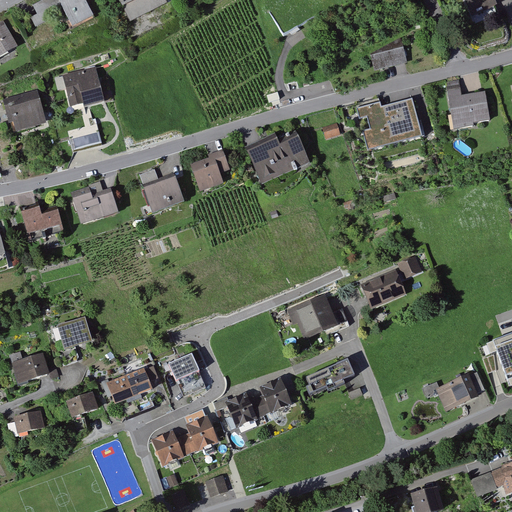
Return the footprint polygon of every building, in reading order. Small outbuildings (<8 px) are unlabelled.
[(73,31),(93,21),(82,0),(68,0),(60,5),(73,31)] [(116,0),(129,25),(168,5),(165,0),(116,0)] [(463,0),(473,20),(497,10),(492,0),(463,0)] [(0,61),(18,53),(4,24),(0,26),(0,61)] [(371,59),(375,73),(408,65),(404,51),(371,59)] [(72,113),(103,106),(95,70),(64,77),(72,113)] [(448,93),(454,131),(490,125),(485,97),(463,100),(461,90),(448,93)] [(46,128),(37,92),(6,100),(15,136),(46,128)] [(418,103),(376,113),(384,143),(425,133),(418,103)] [(338,124),(323,129),(327,141),(342,135),(338,124)] [(69,132),(70,138),(99,132),(97,126),(69,132)] [(99,132),(71,141),(74,151),(102,142),(99,132)] [(246,149),(259,184),(309,165),(297,135),(277,143),(275,138),(246,149)] [(192,168),(200,195),(222,188),(219,176),(228,173),(222,155),(209,159),(210,162),(192,168)] [(138,177),(150,216),(182,206),(174,181),(160,185),(156,171),(138,177)] [(72,201),(80,227),(117,216),(111,195),(92,200),(91,195),(72,201)] [(21,213),(27,236),(61,227),(57,214),(41,218),(38,208),(21,213)] [(402,267),(407,280),(421,274),(415,261),(402,267)] [(362,290),(370,310),(406,296),(398,276),(362,290)] [(292,311),(305,341),(338,328),(325,297),(292,311)] [(56,328),(62,351),(92,343),(86,320),(56,328)] [(511,379),(511,335),(493,343),(507,381),(511,379)] [(44,356),(13,366),(19,385),(50,375),(44,356)] [(172,367),(185,398),(207,389),(194,358),(172,367)] [(357,383),(350,363),(307,379),(315,399),(357,383)] [(144,371),(108,384),(115,405),(151,391),(144,371)] [(437,390),(446,412),(480,398),(471,376),(437,390)] [(227,405),(237,429),(294,407),(285,383),(261,392),(264,400),(251,405),(248,397),(227,405)] [(65,401),(71,418),(99,409),(94,392),(65,401)] [(14,421),(17,435),(45,428),(41,414),(14,421)] [(152,441),(164,468),(220,443),(209,417),(186,427),(190,435),(176,440),(173,432),(152,441)] [(511,466),(491,473),(497,490),(504,487),(507,495),(511,493),(511,466)] [(167,479),(171,490),(180,487),(176,476),(167,479)] [(206,485),(212,498),(230,491),(225,478),(206,485)] [(435,488),(410,495),(413,511),(436,511),(441,511),(435,488)] [(186,493),(176,498),(181,511),(190,511),(194,511),(186,493)]
